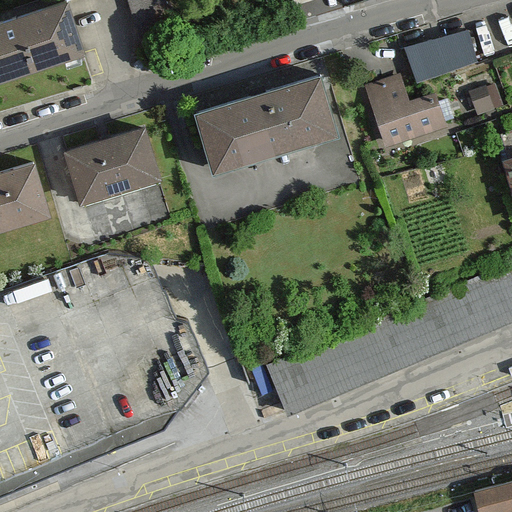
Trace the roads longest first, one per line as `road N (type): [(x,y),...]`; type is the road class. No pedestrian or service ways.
road 1 (residential): [(511,340),(275,439),(188,457),(55,511)]
road 2 (residential): [(0,136),(448,0)]
